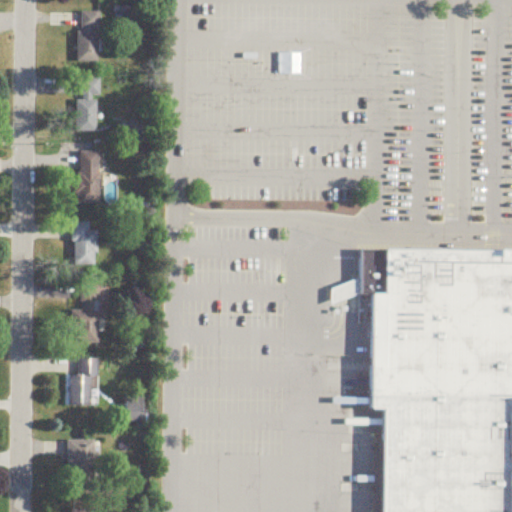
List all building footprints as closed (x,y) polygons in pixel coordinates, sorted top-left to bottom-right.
[(77,62),(98,62),(98,12),(77,12),(77,62)] [(76,101),(76,133),(96,133),(96,97),(99,97),(99,79),(80,79),(80,101),(76,101)] [(123,141),(149,141),(149,122),(123,122),(123,141)] [(99,153),(77,153),(77,205),(99,205),(99,153)] [(88,231),(88,223),(71,223),(71,267),(96,267),(96,231),(88,231)] [(359,250),(511,251),(511,511),(382,511),(383,411),(370,411),(371,295),(359,295),(359,250)] [(81,312),(71,312),(71,345),(99,344),(98,287),(80,287),(81,312)] [(68,376),(68,407),(97,407),(97,381),(99,381),(99,360),(78,360),(78,376),(68,376)] [(68,489),(95,489),(95,442),(68,442),(68,489)]
